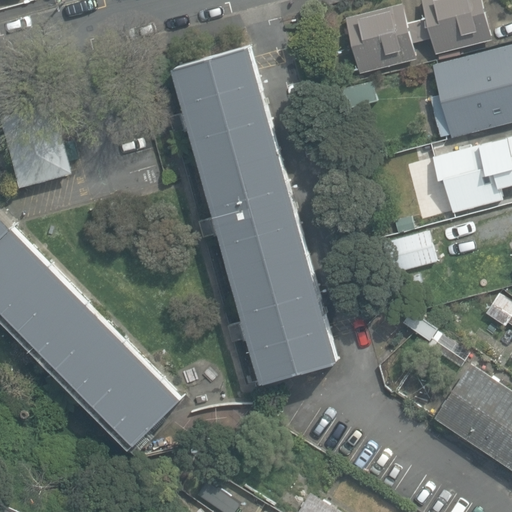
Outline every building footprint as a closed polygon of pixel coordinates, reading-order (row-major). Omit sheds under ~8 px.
[(438,53),(495,39),(485,0),(423,0),(428,18),(411,22),(406,2),(348,17),(362,73),(419,58),(415,43),(434,38),(438,53)] [(452,133),(453,136),(511,121),(511,42),(433,63),(441,93),(432,95),(442,136),(452,133)] [(265,379),(342,358),(253,44),(177,66),(265,379)] [(343,89),(347,108),(378,100),(373,81),(343,89)] [(2,114),(19,186),(75,173),(58,101),(2,114)] [(446,177),(455,212),(506,198),(503,186),(511,183),(511,134),(434,155),(441,178),(446,177)] [(0,308),(134,445),(186,394),(0,205),(0,308)] [(414,215),(397,220),(400,232),(418,228),(414,215)] [(393,272),(441,260),(433,228),(385,240),(393,272)] [(106,240),(96,257),(118,270),(128,253),(106,240)] [(511,322),(511,297),(502,292),(488,312),(509,324),(511,321),(511,322)] [(407,305),(394,298),(389,308),(402,315),(407,305)] [(405,320),(432,338),(440,327),(413,309),(405,320)] [(473,350),(441,330),(431,346),(462,366),(473,350)] [(438,415),(511,464),(511,385),(474,360),(438,415)] [(298,463),(309,469),(321,449),(310,443),(298,463)] [(245,485),(276,504),(287,487),(233,454),(223,469),(246,483),(245,485)] [(345,511),(311,491),(298,511),(345,511)]
